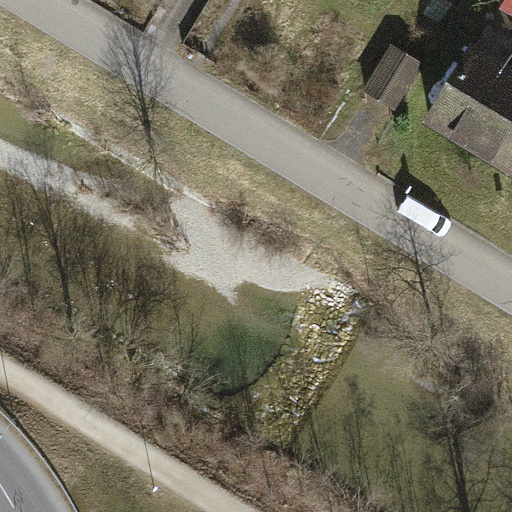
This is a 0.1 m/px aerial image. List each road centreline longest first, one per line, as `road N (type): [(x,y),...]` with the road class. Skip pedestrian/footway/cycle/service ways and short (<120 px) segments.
road 1 (residential): [(511,282),(36,0)]
road 2 (track): [(224,511),(0,373)]
